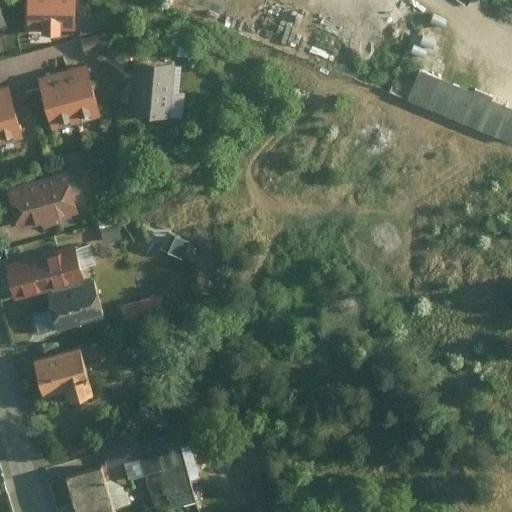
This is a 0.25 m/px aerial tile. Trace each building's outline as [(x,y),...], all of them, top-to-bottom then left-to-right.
[(32,6),(16,11),(18,20),(35,15),(32,6)] [(105,33),(82,40),(87,54),(110,46),(105,33)] [(174,61),(135,59),(131,111),(170,114),(174,61)] [(90,66),(37,81),(50,132),(56,130),(59,141),(101,130),(99,122),(104,121),(90,66)] [(419,72),(406,102),(508,147),(511,138),(511,112),(485,101),(487,95),(471,88),(468,94),(419,72)] [(12,88),(0,90),(0,145),(4,145),(6,153),(25,148),(23,142),(27,141),(12,88)] [(94,161),(88,170),(103,178),(108,169),(94,161)] [(65,174),(5,191),(17,231),(21,230),(23,237),(40,232),(39,226),(77,215),(65,174)] [(116,219),(99,224),(104,243),(122,238),(116,219)] [(173,227),(165,243),(185,253),(193,237),(173,227)] [(84,244),(90,262),(100,260),(94,241),(84,244)] [(75,246),(5,267),(15,300),(85,280),(75,246)] [(106,322),(96,288),(52,301),(62,335),(106,322)] [(159,295),(122,307),(127,322),(164,311),(159,295)] [(96,347),(84,351),(88,366),(100,363),(96,347)] [(84,351),(33,365),(43,400),(66,393),(70,405),(97,398),(88,366),(84,351)] [(99,438),(106,466),(115,464),(139,458),(136,445),(132,430),(99,438)] [(175,435),(136,445),(139,458),(152,511),(154,511),(192,503),(175,435)] [(117,511),(106,466),(68,475),(77,511),(117,511)]
